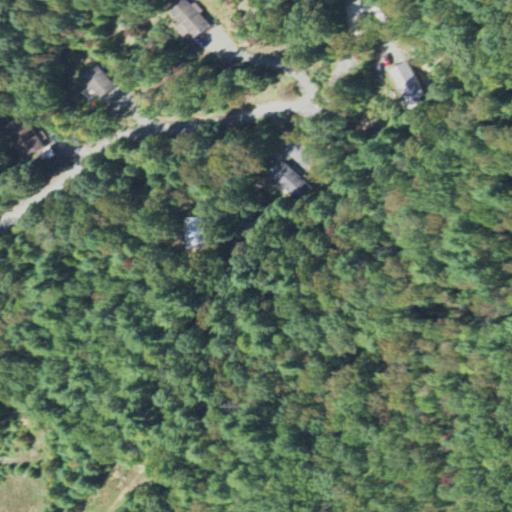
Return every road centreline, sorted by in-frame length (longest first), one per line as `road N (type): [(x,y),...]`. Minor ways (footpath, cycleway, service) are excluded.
road 1 (residential): [(0,222),(116,138),(307,98)]
road 2 (residential): [(303,101),(320,102),(339,67),(349,43),(348,0)]
